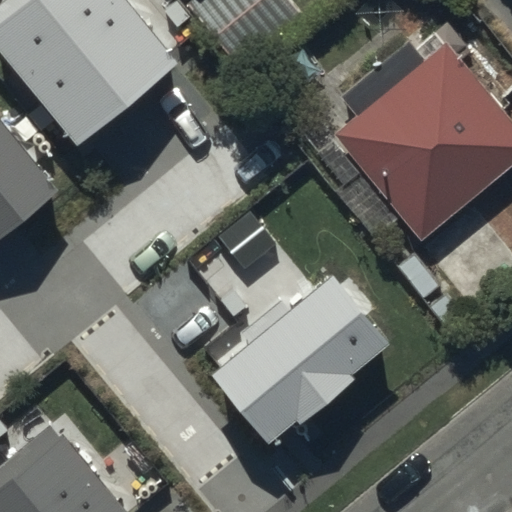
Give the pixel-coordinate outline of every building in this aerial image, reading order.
[(120,0),(49,0),(0,39),(0,50),(87,160),(185,82),(120,0)] [(194,0),(196,2),(187,9),(241,77),(305,25),(285,0),(194,0)] [(511,176),(511,131),(435,38),(417,53),(410,45),(339,103),(357,124),(316,157),(343,191),(337,196),(376,244),(401,224),(450,285),(502,242),(474,207),(511,176)] [(125,365),(145,391),(300,267),(276,237),(297,219),(279,196),(289,189),(235,121),(179,165),(193,182),(82,271),(68,254),(15,297),(73,370),(84,361),(102,383),(125,365)] [(0,125),(0,260),(66,208),(0,125)] [(338,288),(219,387),(277,457),(397,358),(338,288)] [(117,511),(67,450),(0,504),(0,511),(117,511)]
